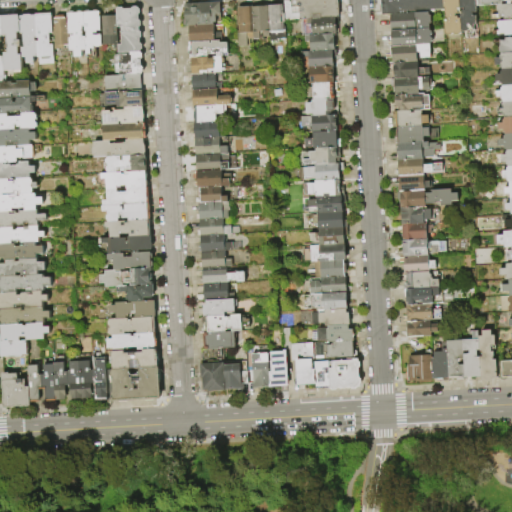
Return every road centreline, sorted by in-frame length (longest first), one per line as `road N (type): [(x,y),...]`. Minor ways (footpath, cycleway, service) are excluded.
road 1 (residential): [(158,0),(183,424)]
road 2 (residential): [(358,0),(380,412)]
road 3 (secondary): [(380,412),(183,424)]
road 4 (secondary): [(183,424),(0,434)]
road 5 (secondary): [(511,404),(380,412)]
